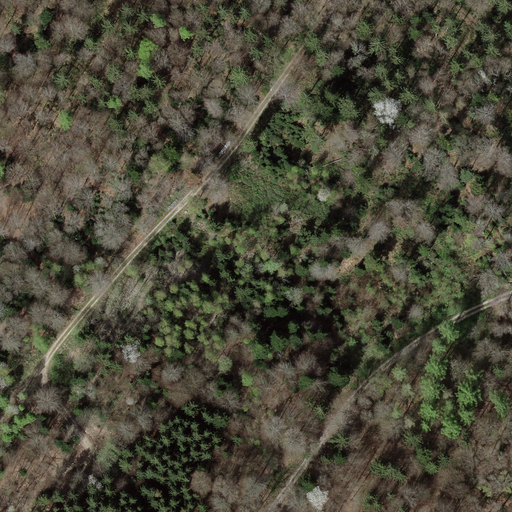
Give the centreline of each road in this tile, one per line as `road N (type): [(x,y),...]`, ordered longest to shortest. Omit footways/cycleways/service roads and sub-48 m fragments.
road 1 (track): [(157,511),(121,486),(44,366),(148,228),(302,48),(328,0)]
road 2 (track): [(266,511),(353,397),(400,350),(511,296)]
